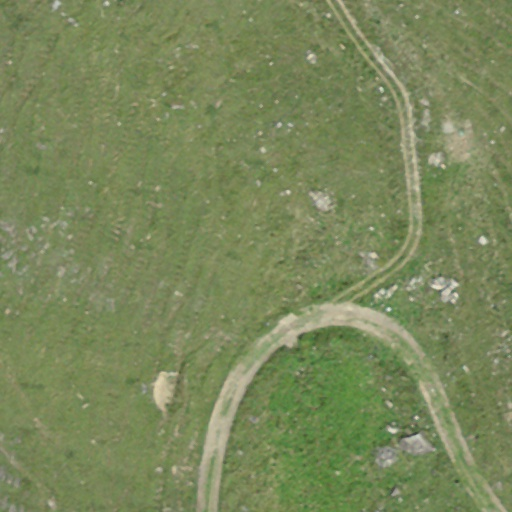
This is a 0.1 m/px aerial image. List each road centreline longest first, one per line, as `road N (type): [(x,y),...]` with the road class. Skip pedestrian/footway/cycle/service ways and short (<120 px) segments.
road 1 (track): [(502,511),(399,337),(346,316),(252,348),(230,392),(203,511)]
road 2 (track): [(323,321),(414,244),(401,97),(336,0)]
